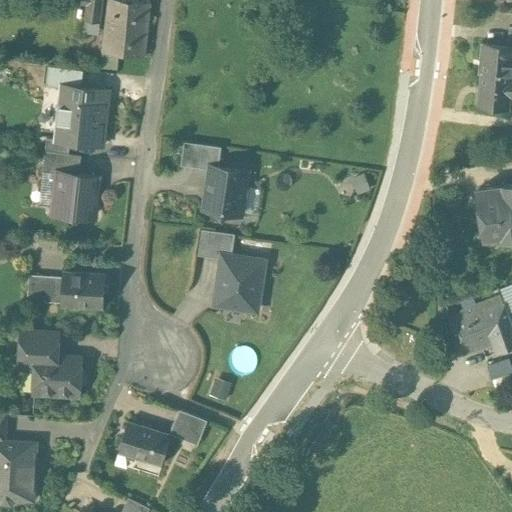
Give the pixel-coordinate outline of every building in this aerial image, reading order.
[(102,0),(82,0),(83,3),(87,4),(85,20),(100,22),(102,0)] [(150,2),(135,0),(108,0),(102,51),(144,55),(150,2)] [(481,72),(511,75),(511,45),(507,45),(482,43),(479,72),(481,72)] [(46,65),(35,63),(34,74),(45,76),(46,65)] [(72,68),(46,65),(45,76),(44,78),(70,81),(72,68)] [(511,75),(481,72),(477,106),(509,109),(511,95),(511,94),(511,75)] [(107,89),(66,84),(64,104),(60,104),(56,138),(56,139),(71,141),(101,144),(107,89)] [(71,141),(56,139),(56,138),(47,137),(46,150),(69,153),(71,141)] [(198,143),(184,141),(181,165),(195,167),(198,143)] [(221,146),(198,143),(195,167),(210,169),(211,165),(219,166),(221,146)] [(69,153),(46,150),(43,170),(60,172),(60,171),(79,173),(82,154),(69,153)] [(219,166),(211,165),(210,169),(205,208),(241,214),(248,170),(219,166)] [(79,173),(60,171),(60,172),(57,200),(53,203),(53,209),(56,213),(62,214),(66,211),(94,215),(98,175),(79,173)] [(511,181),(478,187),(485,234),(489,233),(491,245),(508,242),(507,235),(511,234),(511,181)] [(214,230),(202,228),(198,254),(210,256),(214,230)] [(235,233),(214,230),(210,256),(222,257),(223,253),(232,255),(235,233)] [(232,255),(223,253),(222,257),(215,303),(257,309),(264,260),(232,255)] [(105,271),(66,269),(65,276),(64,301),(103,303),(105,271)] [(65,276),(30,275),(28,299),(64,301),(65,276)] [(511,320),(502,294),(451,313),(466,352),(494,341),(498,352),(511,346),(511,320)] [(58,331),(23,329),(20,367),(36,368),(37,354),(57,355),(58,331)] [(57,355),(37,354),(36,368),(35,392),(79,394),(79,384),(82,385),(88,379),(88,372),(84,367),(80,366),(81,356),(57,355)] [(511,363),(510,355),(489,361),(493,376),(511,370),(511,363)] [(208,418),(180,407),(170,432),(171,432),(198,443),(208,418)] [(170,432),(128,419),(119,449),(162,463),(171,432),(170,432)] [(5,439),(0,438),(0,499),(2,502),(11,502),(17,497),(34,498),(37,440),(5,439)] [(147,511),(150,506),(129,495),(120,511),(147,511)]
